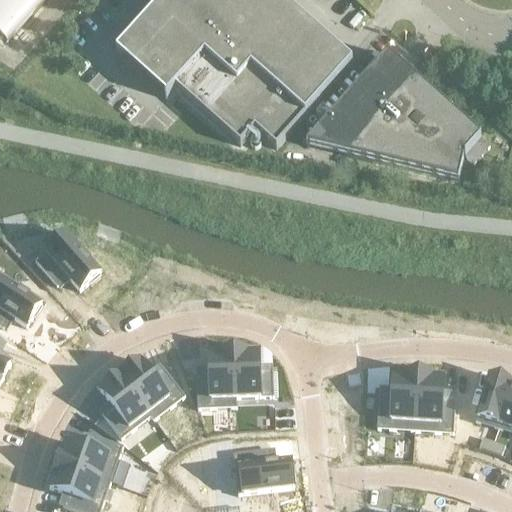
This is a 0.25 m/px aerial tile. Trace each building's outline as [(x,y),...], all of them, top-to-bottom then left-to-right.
[(0,0),(0,30),(13,42),(49,2),(46,0),(0,0)] [(118,55),(130,52),(153,72),(149,76),(158,84),(162,80),(172,90),(163,100),(165,102),(174,92),(239,149),(253,133),(275,152),(351,67),(330,48),(328,50),(272,0),(171,0),(142,33),(146,36),(132,51),(118,54),(118,55)] [(307,148),(346,159),(458,186),(464,164),(459,163),(461,158),(465,159),(481,142),(387,58),(307,148)] [(67,239),(36,266),(57,291),(67,281),(71,285),(80,296),(89,288),(91,289),(101,281),(99,279),(101,277),(67,239)] [(0,281),(0,330),(3,333),(11,322),(15,324),(27,332),(34,322),(36,323),(43,312),(41,311),(42,309),(0,281)] [(0,346),(0,388),(3,384),(10,371),(11,368),(0,361),(0,348),(1,347),(0,346)] [(248,355),(234,356),(235,413),(237,413),(237,403),(274,402),(273,374),(260,374),(259,355),(248,356),(248,355)] [(210,376),(196,377),(198,414),(235,413),(234,356),(220,356),(220,357),(209,357),(210,376)] [(139,365),(120,380),(155,425),(185,402),(163,372),(152,380),(141,365),(140,366),(139,365)] [(379,396),(377,433),(415,435),(419,379),(405,378),(394,377),(393,392),(392,397),(379,396)] [(359,378),(348,379),(349,390),(360,388),(359,378)] [(419,379),(415,435),(454,438),(456,401),(443,400),(443,395),(444,381),(433,380),(433,379),(419,379)] [(102,395),(101,395),(109,407),(112,411),(102,419),(122,444),(151,422),(154,426),(155,425),(120,380),(101,394),(102,395)] [(489,380),(475,426),(498,433),(511,387),(489,380)] [(511,387),(498,433),(511,436),(511,387)] [(478,416),(485,395),(467,390),(464,411),(478,416)] [(62,456),(57,469),(111,487),(123,451),(88,439),(84,451),(79,450),(66,445),(62,456)] [(483,441),(479,451),(490,455),(494,446),(483,441)] [(494,446),(490,455),(502,459),(505,450),(494,446)] [(270,454),(233,458),(238,500),(294,493),(294,490),(296,490),(295,477),(292,477),(291,465),(276,467),(272,468),(270,454)] [(53,482),(49,493),(63,497),(67,499),(63,511),(64,511),(102,511),(111,487),(57,469),(53,482)]
